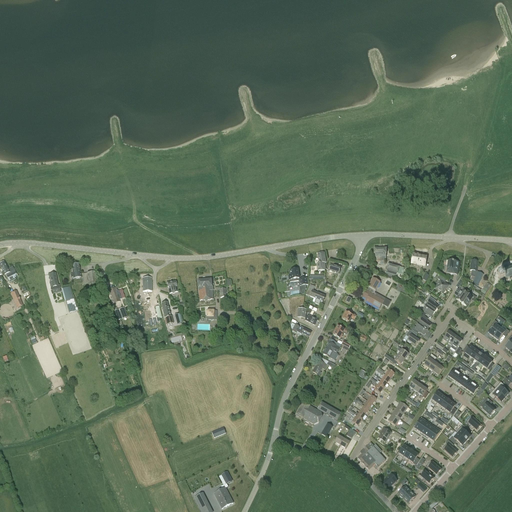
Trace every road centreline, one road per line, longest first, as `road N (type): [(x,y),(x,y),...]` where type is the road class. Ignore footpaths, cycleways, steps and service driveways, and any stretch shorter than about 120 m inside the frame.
road 1 (unclassified): [(365,235),(191,259),(0,244)]
road 2 (unclassified): [(273,443),(365,235)]
road 3 (residential): [(347,463),(442,326)]
road 4 (track): [(497,52),(501,70),(465,189)]
road 5 (unclassified): [(365,235),(503,241)]
